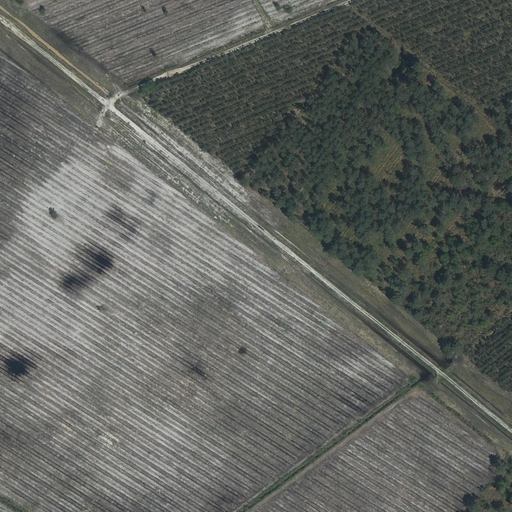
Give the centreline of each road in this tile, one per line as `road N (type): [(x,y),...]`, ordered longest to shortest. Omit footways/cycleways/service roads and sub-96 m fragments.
road 1 (track): [(511,429),(0,17)]
road 2 (track): [(106,103),(358,0)]
